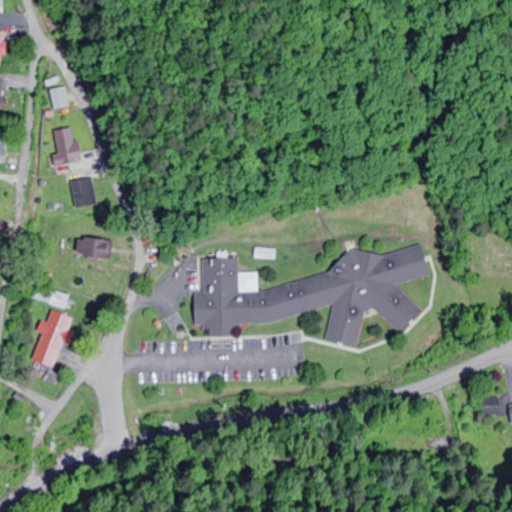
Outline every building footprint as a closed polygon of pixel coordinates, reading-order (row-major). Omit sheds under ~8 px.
[(71,106),(66,87),(49,93),(54,111),(71,106)] [(56,132),(59,156),(57,157),(58,167),(82,164),(76,129),(56,132)] [(97,205),(92,179),(73,182),(78,209),(97,205)] [(81,240),(81,257),(112,257),(112,240),(81,240)] [(194,328),(220,331),(333,309),(328,342),(360,346),(364,316),(369,312),(379,310),(401,336),(424,317),(423,314),(398,284),(431,278),(425,247),(383,255),(354,251),(322,278),(261,290),(259,284),(261,275),(240,272),(238,261),(206,257),(201,294),(199,295),(194,328)] [(33,360),(57,370),(77,320),(54,311),(49,324),(47,324),(33,360)] [(482,400),(482,415),(502,415),(502,400),(482,400)]
